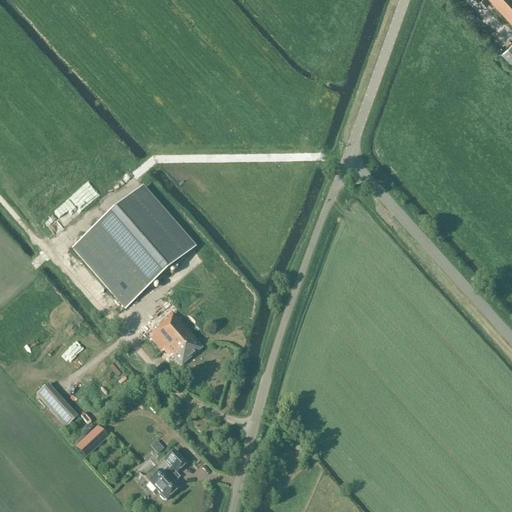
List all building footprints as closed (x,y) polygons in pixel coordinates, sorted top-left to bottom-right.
[(511,0),(489,0),(511,23),(511,0)] [(511,62),(511,41),(502,51),(511,62)] [(193,251),(140,190),(72,249),(125,310),(193,251)] [(81,193),(61,215),(69,222),(89,200),(81,193)] [(41,214),(49,207),(42,199),(34,206),(41,214)] [(49,227),(55,220),(51,216),(45,224),(49,227)] [(173,314),(177,310),(172,304),(164,311),(162,309),(148,321),(157,331),(149,338),(162,353),(165,350),(180,368),(203,349),(173,314)] [(62,348),(75,343),(70,331),(57,336),(62,348)] [(87,384),(101,399),(109,392),(95,377),(87,384)] [(78,418),(48,385),(36,396),(66,429),(78,418)] [(85,396),(81,399),(85,405),(89,402),(85,396)] [(108,441),(98,430),(75,451),(85,462),(108,441)] [(161,472),(149,483),(160,495),(160,497),(163,500),(165,500),(166,501),(178,490),(173,485),(180,478),(176,474),(186,465),(174,452),(164,462),(170,468),(164,475),(161,472)] [(134,480),(142,485),(146,479),(137,474),(134,480)]
